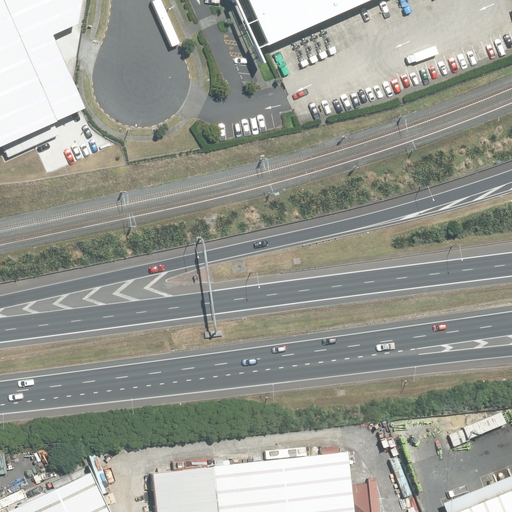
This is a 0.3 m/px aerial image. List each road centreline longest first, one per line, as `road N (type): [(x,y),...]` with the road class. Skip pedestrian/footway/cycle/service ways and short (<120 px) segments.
road 1 (motorway): [(0,304),(511,176)]
road 2 (motorway): [(0,329),(511,264)]
road 3 (motorway): [(511,323),(196,369)]
road 4 (motorway): [(511,351),(196,369)]
road 5 (unknown): [(496,0),(448,31),(247,102)]
road 6 (motorway): [(196,369),(0,394)]
road 7 (unknown): [(247,102),(199,98),(148,79),(139,114)]
